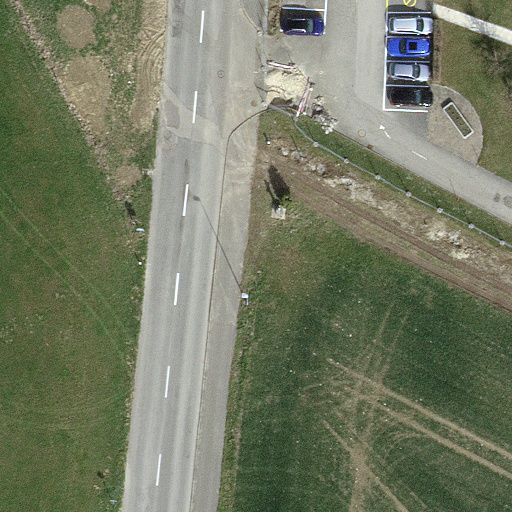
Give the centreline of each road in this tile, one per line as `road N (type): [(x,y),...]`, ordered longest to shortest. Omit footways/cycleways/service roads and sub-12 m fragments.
road 1 (secondary): [(197,62),(152,511)]
road 2 (unclassified): [(511,195),(302,72),(197,62)]
